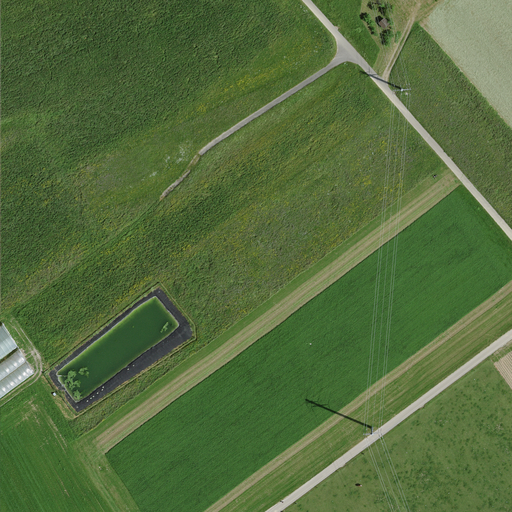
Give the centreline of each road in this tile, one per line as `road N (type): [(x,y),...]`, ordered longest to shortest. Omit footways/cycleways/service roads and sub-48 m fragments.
road 1 (track): [(511,237),(305,0)]
road 2 (unclassified): [(273,511),(511,335)]
road 3 (track): [(352,52),(216,140),(162,196)]
